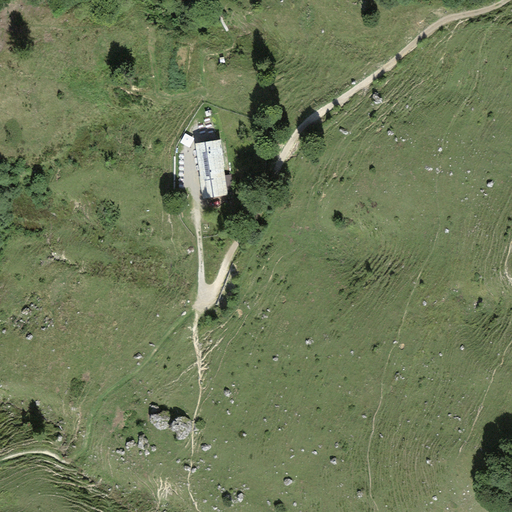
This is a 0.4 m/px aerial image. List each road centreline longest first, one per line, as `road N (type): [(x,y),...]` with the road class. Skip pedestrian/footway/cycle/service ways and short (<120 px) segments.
road 1 (track): [(506,0),(447,20),(300,128),(204,299)]
road 2 (track): [(187,137),(204,299)]
